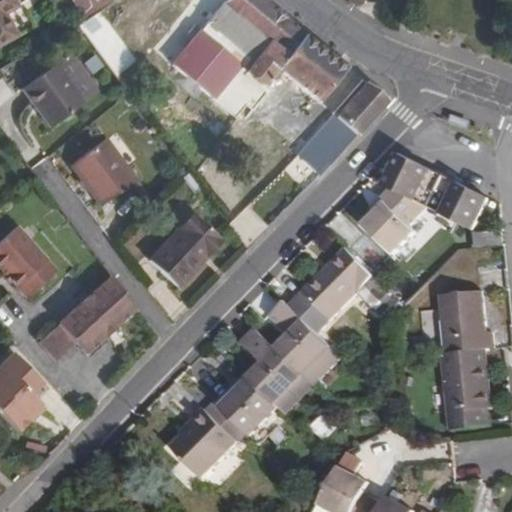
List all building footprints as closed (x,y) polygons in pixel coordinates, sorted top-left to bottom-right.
[(14,0),(0,0),(0,46),(18,35),(5,14),(18,7),(14,0)] [(93,0),(100,14),(117,4),(114,0),(93,0)] [(319,104),(347,69),(261,0),(230,0),(225,4),(203,32),(197,27),(190,35),(196,40),(175,66),(215,98),(237,70),(241,64),(265,83),(277,69),(319,104)] [(409,12),(405,21),(420,29),(425,19),(409,12)] [(87,99),(56,62),(13,99),(44,136),(87,99)] [(299,141),(291,150),(319,175),(357,132),(385,101),(365,85),(339,116),(334,112),(324,124),(328,128),(309,149),(299,141)] [(101,142),(68,169),(101,210),(134,182),(101,142)] [(478,196),(399,155),(383,185),(389,188),(426,208),(470,231),(486,200),(481,197),(478,196)] [(134,182),(129,187),(148,210),(153,205),(134,182)] [(426,208),(389,188),(379,198),(383,202),(373,212),(362,223),(391,253),(413,232),(407,226),(426,208)] [(383,202),(379,198),(369,209),(373,212),(383,202)] [(103,268),(56,210),(44,220),(92,277),(103,268)] [(201,263),(223,239),(199,216),(155,262),(183,290),(205,267),(201,263)] [(0,268),(27,299),(58,271),(18,227),(0,242),(0,268)] [(476,249),(482,248),(498,232),(474,235),(476,249)] [(498,232),(482,248),(501,246),(499,232),(498,232)] [(228,243),(223,239),(201,263),(205,267),(228,243)] [(402,307),(343,248),(292,303),(321,330),(355,293),(386,324),(402,307)] [(85,354),(137,309),(111,278),(59,322),(76,343),(85,354)] [(484,351),(492,350),(491,333),(486,334),(482,292),(439,297),(445,355),(484,351)] [(327,346),(282,302),(271,314),(286,328),(287,326),(292,330),(273,349),(299,374),(327,346)] [(57,359),(76,343),(59,322),(40,339),(57,359)] [(273,349),(254,330),(242,342),(257,357),(259,355),(263,359),(245,379),(248,381),(271,404),(299,374),(273,349)] [(338,356),(327,346),(299,374),(310,385),(338,356)] [(35,395),(49,382),(16,347),(2,359),(10,368),(0,376),(0,407),(19,429),(32,417),(22,407),(27,404),(32,410),(41,402),(35,395)] [(445,355),(442,356),(448,431),(486,428),(483,410),(489,409),(484,351),(445,355)] [(0,376),(10,368),(2,359),(0,360),(0,376)] [(276,408),(282,414),(310,385),(299,374),(271,404),(276,408)] [(252,440),(257,448),(272,434),(260,424),(276,408),(271,404),(248,381),(233,396),(220,409),(248,436),(252,440)] [(226,390),(213,402),(220,409),(233,396),(226,390)] [(47,409),(41,402),(32,410),(27,404),(22,407),(32,417),(34,420),(47,409)] [(392,406),(378,408),(382,433),(394,425),(392,406)] [(201,410),(200,411),(191,421),(194,425),(185,435),(171,449),(200,477),(234,441),(210,418),(201,410)] [(194,425),(191,421),(181,432),(185,435),(194,425)] [(340,462),(337,467),(337,469),(351,476),(354,469),(340,462)] [(337,469),(316,509),(321,511),(352,511),(360,498),(367,485),(351,476),(337,469)] [(0,505),(9,498),(0,487),(0,505)] [(385,500),(393,505),(398,497),(389,493),(385,500)] [(360,498),(352,511),(359,511),(366,500),(360,498)] [(376,511),(406,511),(393,505),(385,500),(383,499),(379,507),(376,511)] [(359,511),(376,511),(379,507),(366,500),(359,511)]
